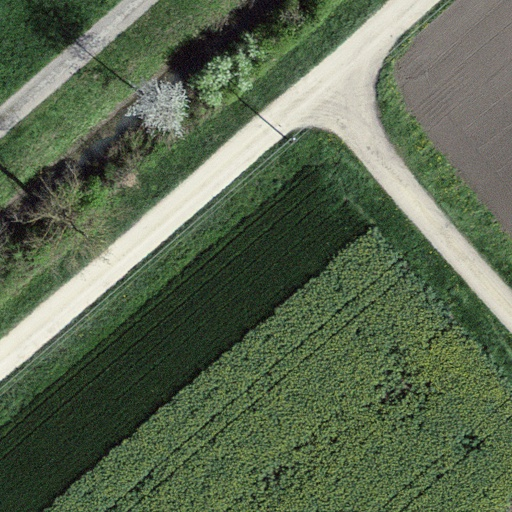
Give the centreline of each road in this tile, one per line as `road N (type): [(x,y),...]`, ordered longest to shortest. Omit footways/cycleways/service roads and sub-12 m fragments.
road 1 (track): [(0,333),(328,52),(511,270)]
road 2 (track): [(156,0),(0,134)]
